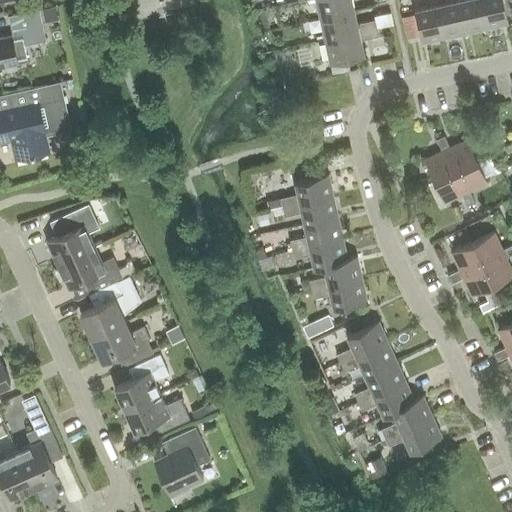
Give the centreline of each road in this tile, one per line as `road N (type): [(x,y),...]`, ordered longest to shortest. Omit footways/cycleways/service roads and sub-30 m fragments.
road 1 (residential): [(503,427),(474,405),(416,303),(382,229),(354,135),(377,98),(405,85),(511,63)]
road 2 (residential): [(109,511),(118,497),(115,471),(0,234)]
